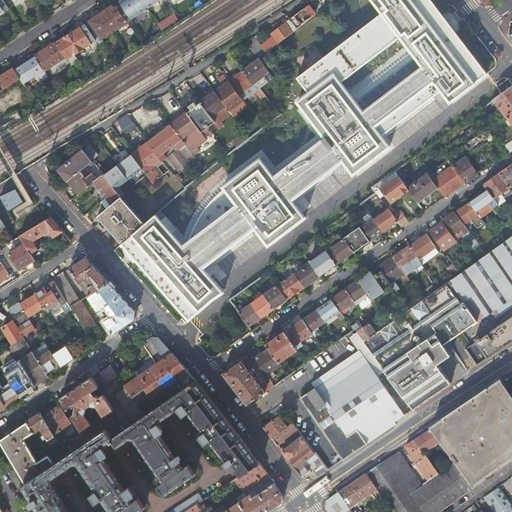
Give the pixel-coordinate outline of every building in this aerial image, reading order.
[(0,0),(0,16),(11,10),(4,0),(0,0)] [(237,204),(189,241),(184,245),(156,214),(144,224),(122,244),(130,253),(134,258),(189,320),(212,300),(224,292),(204,268),(256,228),(269,245),(305,217),(293,200),(300,194),(344,162),(353,174),(390,147),(383,136),(441,91),(450,102),(487,74),(445,19),(430,0),(372,0),(382,13),(297,78),(309,93),(298,102),(325,137),(282,170),(274,176),(261,158),(224,186),(227,190),(237,204)] [(124,0),(136,17),(148,9),(142,0),(124,0)] [(142,0),(148,9),(161,1),(160,0),(142,0)] [(103,13),(115,31),(131,20),(121,4),(116,6),(117,7),(115,8),(113,6),(103,13)] [(291,20),(298,29),(316,15),(309,6),(300,13),(291,20)] [(86,24),(98,41),(102,39),(115,31),(103,13),(90,21),(91,22),(86,24)] [(274,36),(280,44),(298,29),(291,20),(282,27),(272,34),(274,36)] [(64,38),(76,55),(92,43),(81,27),(66,36),(64,38)] [(66,57),(68,60),(76,55),(64,38),(60,41),(55,34),(52,36),(56,43),(66,57)] [(262,46),(267,53),(280,44),(274,36),(262,46)] [(259,59),(260,58),(267,53),(262,46),(256,38),(254,44),(252,50),(259,59)] [(36,56),(45,70),(66,57),(56,43),(36,56)] [(31,80),(45,70),(36,56),(22,65),(31,80)] [(258,90),(260,89),(259,88),(260,88),(256,83),(265,77),(268,81),(274,77),(269,70),(260,58),(259,59),(243,71),(258,90)] [(26,83),(31,80),(22,65),(17,68),(26,83)] [(0,77),(0,83),(4,90),(20,79),(21,79),(14,68),(0,77)] [(244,101),(258,90),(243,71),(236,76),(229,82),(244,101)] [(232,117),(247,106),(244,101),(229,82),(224,75),(218,80),(223,86),(220,88),(215,92),(229,112),(232,117)] [(503,84),(498,88),(502,93),(503,95),(505,94),(511,88),(511,85),(508,80),(503,84)] [(495,102),(506,117),(508,116),(511,113),(511,88),(505,94),(507,96),(503,99),(501,97),(495,102)] [(227,114),(229,112),(215,92),(213,90),(210,93),(207,95),(209,97),(206,99),(201,103),(215,122),(219,120),(215,114),(223,109),(227,114)] [(0,101),(0,109),(8,104),(5,99),(0,101)] [(202,133),(209,127),(215,122),(201,103),(198,105),(195,107),(193,109),(187,113),(202,133)] [(10,104),(0,110),(0,112),(3,117),(14,110),(10,104)] [(219,120),(227,114),(223,109),(215,114),(219,120)] [(187,113),(185,110),(182,113),(179,115),(181,118),(178,120),(171,125),(186,144),(191,151),(194,149),(197,147),(207,139),(204,136),(202,133),(187,113)] [(476,116),(470,119),(475,125),(484,119),(479,113),(476,116)] [(127,135),(137,127),(128,115),(118,121),(120,125),(122,128),(123,128),(127,135)] [(181,170),(196,159),(193,154),(191,151),(186,144),(171,125),(160,134),(148,143),(161,160),(162,162),(166,159),(162,154),(175,144),(178,149),(168,157),(180,173),(182,172),(181,170)] [(113,142),(120,137),(112,127),(106,132),(113,142)] [(204,136),(211,130),(209,127),(202,133),(204,136)] [(489,144),(496,139),(489,130),(466,146),(472,154),(488,143),(489,144)] [(232,143),(236,148),(248,139),(245,134),(232,143)] [(132,154),(147,175),(154,184),(161,178),(160,177),(153,166),(161,160),(148,143),(132,154)] [(91,145),(84,150),(94,162),(100,157),(91,145)] [(69,182),(94,162),(84,150),(72,160),(59,170),(69,182)] [(147,175),(132,154),(125,160),(118,165),(129,179),(134,186),(147,175)] [(454,167),(465,183),(477,175),(472,167),(466,159),(454,167)] [(153,166),(160,177),(163,175),(157,167),(163,162),(162,162),(161,160),(153,166)] [(89,170),(96,165),(94,162),(69,182),(74,188),(79,195),(95,182),(97,180),(89,170)] [(104,176),(121,197),(124,194),(119,187),(129,179),(118,165),(111,170),(104,176)] [(510,188),(511,186),(511,165),(508,169),(500,175),(510,188)] [(445,198),(465,183),(454,167),(440,176),(437,173),(430,177),(438,189),(445,198)] [(401,197),(410,191),(408,188),(399,176),(396,172),(374,188),(378,194),(381,198),(386,195),(391,204),(401,197)] [(430,177),(428,174),(408,188),(410,191),(418,203),(428,196),(438,189),(430,177)] [(105,201),(102,203),(107,209),(121,197),(104,176),(104,175),(97,180),(95,182),(107,199),(105,201)] [(492,180),(484,185),(488,191),(499,204),(511,193),(511,191),(510,188),(500,175),(492,180)] [(17,238),(21,236),(26,233),(19,222),(16,224),(15,222),(11,215),(9,211),(33,197),(24,187),(0,197),(0,205),(6,217),(2,219),(14,240),(17,238)] [(237,204),(227,190),(226,191),(220,195),(215,199),(208,205),(206,208),(203,211),(199,217),(197,221),(195,225),(191,233),(189,241),(237,204)] [(495,213),(501,208),(499,204),(488,191),(479,197),(470,203),(481,218),(485,214),(492,209),(495,213)] [(382,208),(386,205),(381,198),(378,194),(374,197),(382,208)] [(36,200),(33,197),(9,211),(11,215),(36,200)] [(121,197),(107,209),(97,217),(101,222),(106,226),(108,229),(122,244),(144,224),(121,197)] [(480,225),(484,222),(481,218),(470,203),(464,208),(458,212),(467,224),(475,218),(480,225)] [(391,227),(398,222),(393,216),(389,210),(378,218),(377,216),(373,218),(374,219),(383,233),(391,227)] [(398,222),(402,228),(409,223),(400,211),(393,216),(398,222)] [(35,219),(38,225),(50,218),(46,212),(35,219)] [(467,240),(473,249),(479,244),(456,214),(450,218),(444,222),(453,235),(454,236),(457,240),(464,235),(468,239),(467,240)] [(489,219),(485,214),(481,218),(484,222),(485,223),(489,219)] [(24,242),(31,254),(38,249),(34,242),(42,237),(49,232),(53,239),(65,232),(63,230),(51,217),(50,218),(38,225),(26,233),(21,236),(24,242)] [(377,237),(383,233),(374,219),(369,223),(368,222),(360,227),(361,228),(370,242),(377,237)] [(453,235),(444,222),(437,227),(431,231),(445,251),(450,247),(458,241),(457,240),(454,236),(453,235)] [(362,247),(370,242),(361,228),(353,233),(351,235),(344,239),(345,240),(354,253),(362,247)] [(410,246),(420,260),(436,248),(427,235),(419,240),(410,246)] [(511,237),(475,264),(461,274),(455,278),(441,288),(424,300),(410,310),(389,324),(377,333),(365,342),(414,409),(433,397),(451,384),(438,365),(451,355),(444,345),(491,312),(496,318),(511,307),(511,317),(482,339),(480,336),(475,339),(477,342),(467,350),(477,366),(511,342),(511,237)] [(345,259),(354,253),(345,240),(335,247),(328,252),(337,265),(345,259)] [(27,265),(35,260),(31,254),(24,242),(20,244),(10,250),(11,252),(8,254),(19,270),(27,265)] [(329,271),(337,265),(328,252),(326,249),(322,243),(318,245),(324,253),(321,255),(317,258),(311,262),(311,263),(320,277),(329,271)] [(402,252),(394,258),(406,274),(408,277),(418,269),(420,272),(426,268),(420,260),(410,246),(402,252)] [(70,268),(88,296),(110,283),(98,270),(87,257),(73,266),(70,268)] [(387,262),(379,267),(397,292),(401,290),(395,282),(403,276),(406,279),(404,280),(407,284),(411,282),(408,277),(406,274),(394,258),(387,262)] [(0,281),(9,276),(0,262),(0,261),(0,281)] [(312,282),(320,277),(311,263),(295,275),(304,288),(312,282)] [(448,267),(455,278),(461,274),(453,263),(448,267)] [(67,302),(70,307),(80,301),(63,273),(53,279),(54,281),(67,302)] [(295,294),(304,288),(295,275),(294,274),(277,286),(287,300),(295,294)] [(42,288),(36,292),(35,293),(36,294),(45,308),(58,300),(61,306),(67,302),(54,281),(45,287),(43,288),(42,288)] [(357,305),(370,296),(359,281),(353,285),(346,290),(357,304),(357,305)] [(280,305),(287,300),(277,286),(275,282),(270,285),(273,290),(264,296),(273,309),(280,305)] [(110,283),(88,296),(98,312),(106,307),(108,309),(106,310),(107,313),(105,315),(108,320),(105,322),(113,334),(135,319),(136,312),(110,283)] [(351,308),(357,304),(346,290),(339,295),(332,300),(341,312),(349,306),(351,308)] [(30,318),(45,308),(36,294),(28,299),(21,303),(30,318)] [(267,314),(273,309),(264,296),(262,298),(259,294),(254,297),(257,301),(253,304),(261,318),(262,318),(267,314)] [(362,311),(374,302),(370,296),(357,305),(362,311)] [(58,300),(45,308),(48,314),(61,306),(58,300)] [(341,320),(345,318),(343,315),(341,312),(332,300),(325,305),(317,310),(326,322),(337,315),(339,318),(341,320)] [(7,343),(9,346),(13,344),(23,337),(22,336),(34,328),(30,321),(31,320),(30,318),(21,303),(20,301),(9,308),(12,313),(15,317),(12,320),(13,322),(3,328),(11,341),(7,343)] [(70,307),(94,346),(105,339),(99,330),(98,330),(81,301),(80,301),(70,307)] [(255,322),(261,318),(253,304),(252,304),(240,313),(249,326),(255,322)] [(341,312),(343,315),(351,308),(349,306),(341,312)] [(318,328),(326,322),(317,310),(312,314),(306,318),(303,320),(313,334),(314,336),(315,337),(321,332),(318,328)] [(326,322),(328,325),(339,318),(337,315),(326,322)] [(295,346),(313,334),(303,320),(294,326),(285,332),(295,346)] [(375,330),(377,333),(389,324),(387,321),(375,330)] [(355,329),(365,342),(377,333),(375,330),(371,324),(364,328),(362,326),(359,328),(356,323),(351,327),(353,330),(355,329)] [(37,329),(26,336),(28,339),(39,332),(37,329)] [(279,363),(297,350),(297,348),(295,346),(285,332),(276,339),(267,345),(269,348),(279,363)] [(297,348),(314,336),(313,334),(295,346),(297,348)] [(9,346),(16,357),(25,371),(34,386),(42,381),(49,377),(47,373),(53,369),(60,365),(50,350),(46,344),(33,352),(24,337),(23,337),(13,344),(9,346)] [(121,405),(134,423),(145,416),(138,405),(150,397),(151,398),(175,382),(180,389),(181,388),(183,390),(197,381),(181,363),(159,338),(152,337),(143,344),(150,355),(145,359),(147,363),(144,365),(137,370),(141,376),(125,386),(126,388),(115,396),(121,405)] [(65,341),(50,350),(60,365),(67,360),(74,355),(65,341)] [(267,375),(281,365),(279,363),(269,348),(262,353),(255,358),(267,375)] [(342,461),(397,423),(396,420),(400,417),(404,414),(363,354),(301,398),(342,461)] [(25,371),(16,357),(13,359),(17,366),(18,366),(22,373),(25,371)] [(223,374),(247,405),(265,393),(266,393),(265,392),(254,378),(257,376),(255,374),(253,375),(248,369),(253,365),(247,358),(223,374)] [(118,376),(110,365),(99,373),(106,384),(118,376)] [(7,368),(4,370),(12,383),(20,396),(27,391),(34,386),(25,371),(22,373),(20,374),(16,367),(9,371),(7,368)] [(89,441),(106,429),(99,419),(91,424),(84,413),(85,412),(86,408),(85,408),(91,404),(92,404),(95,406),(97,404),(104,415),(109,412),(113,409),(104,394),(101,396),(96,389),(99,387),(92,377),(77,388),(61,398),(67,408),(73,405),(75,408),(74,414),(72,415),(84,434),(89,441)] [(64,459),(55,464),(26,484),(23,486),(32,502),(31,503),(33,507),(35,506),(38,511),(68,511),(50,482),(52,479),(76,464),(79,464),(95,488),(92,491),(98,501),(102,499),(111,511),(138,511),(145,508),(138,498),(132,502),(130,498),(134,496),(127,486),(123,488),(102,456),(106,453),(103,448),(97,449),(98,446),(104,442),(105,444),(110,440),(111,442),(113,441),(117,446),(131,437),(134,438),(163,481),(158,485),(165,495),(195,474),(188,465),(183,468),(179,462),(181,460),(179,456),(176,457),(160,434),(163,432),(159,425),(156,425),(154,426),(154,425),(155,422),(160,418),(161,419),(163,419),(175,411),(176,408),(175,407),(179,404),(183,404),(182,410),(186,415),(189,413),(205,433),(201,436),(207,444),(211,441),(227,462),(226,463),(228,466),(232,464),(236,470),(241,476),(260,463),(255,457),(197,381),(183,390),(145,416),(134,423),(122,431),(112,438),(106,429),(89,441),(83,446),(68,455),(64,459)] [(3,385),(0,386),(0,396),(5,405),(13,400),(20,396),(12,383),(5,387),(3,385)] [(455,464),(473,490),(511,462),(511,399),(501,383),(431,431),(440,443),(455,464)] [(51,411),(43,416),(55,435),(65,429),(68,427),(70,429),(73,427),(60,406),(51,411)] [(34,416),(27,421),(28,422),(35,432),(41,429),(48,439),(55,435),(43,416),(40,412),(34,416)] [(99,419),(106,429),(112,438),(122,431),(109,412),(104,415),(99,419)] [(278,445),(298,431),(294,426),(292,423),(287,426),(285,424),(279,416),(270,423),(265,427),(278,445)] [(35,432),(28,422),(1,440),(15,464),(26,484),(55,464),(53,461),(49,454),(37,461),(25,439),(35,432)] [(423,436),(415,442),(423,454),(424,454),(425,454),(440,443),(431,431),(423,436)] [(78,438),(83,446),(89,441),(84,434),(78,438)] [(289,459),(308,444),(301,435),(282,450),(289,459)] [(411,463),(409,465),(400,452),(366,475),(381,498),(390,511),(442,511),(473,490),(455,464),(439,475),(425,454),(424,454),(423,454),(415,442),(406,448),(416,463),(413,465),(411,463)] [(317,478),(328,470),(315,453),(315,454),(308,444),(289,459),(295,467),(302,476),(309,471),(305,466),(306,464),(310,464),(314,461),(316,465),(315,465),(318,469),(314,473),(317,478)] [(61,455),(53,461),(55,464),(64,459),(61,455)] [(268,473),(260,463),(241,476),(235,479),(242,489),(268,473)] [(377,501),(381,498),(366,475),(353,484),(339,493),(351,511),(357,511),(355,508),(354,509),(353,508),(372,495),(377,501)] [(283,495),(275,482),(254,496),(252,493),(247,496),(244,493),(237,498),(239,502),(227,510),(228,511),(267,511),(282,502),(283,495)] [(184,511),(197,504),(215,492),(222,487),(220,484),(191,502),(190,502),(174,511),(184,511)] [(495,511),(511,511),(511,504),(499,487),(492,492),(484,497),(495,511)] [(326,509),(328,511),(351,511),(339,493),(327,501),(326,509)]
